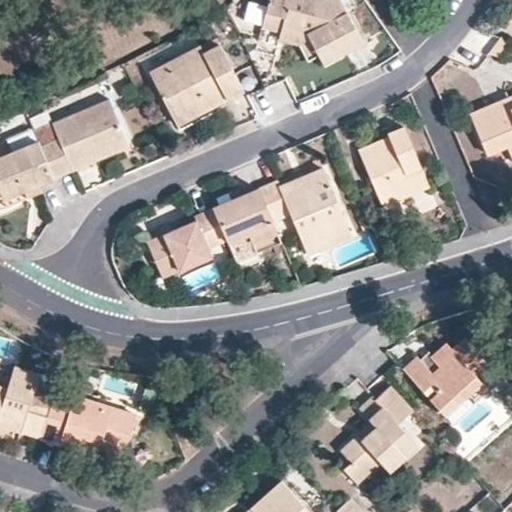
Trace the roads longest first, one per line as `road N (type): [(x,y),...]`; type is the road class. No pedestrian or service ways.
road 1 (residential): [(57,309),(110,208),(394,86),(453,35),(475,0)]
road 2 (residential): [(0,466),(104,499),(155,497),(189,482),(319,355),(333,306)]
road 3 (residential): [(57,309),(137,336),(195,338),(333,306)]
road 4 (residential): [(333,306),(511,253)]
